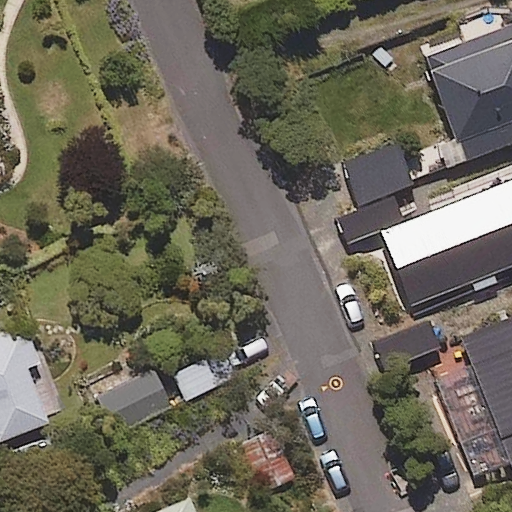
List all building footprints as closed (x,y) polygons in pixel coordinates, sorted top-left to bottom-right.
[(511,10),(415,51),(452,139),(511,113),(511,10)] [(511,241),(511,170),(392,214),(420,290),(470,271),(474,282),(511,268),(511,255),(508,243),(511,241)] [(0,328),(0,438),(43,421),(20,365),(34,360),(18,321),(0,328)] [(230,375),(217,349),(170,372),(183,398),(230,375)] [(168,406),(150,368),(92,396),(110,434),(168,406)] [(289,476),(276,446),(248,458),(260,488),(289,476)] [(189,511),(181,494),(143,511),(189,511)]
